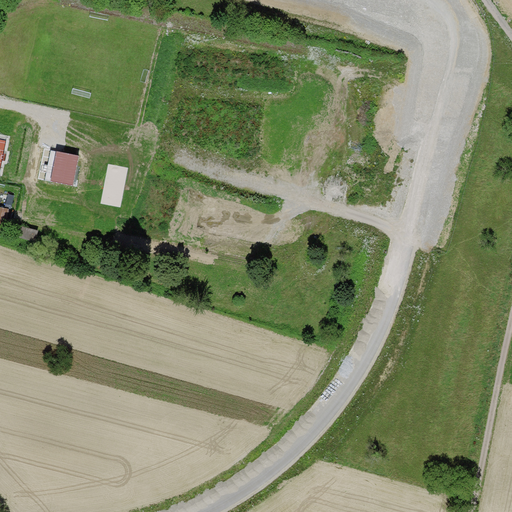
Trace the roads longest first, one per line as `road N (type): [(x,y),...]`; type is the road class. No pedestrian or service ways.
road 1 (primary): [(189,511),(257,480),(309,430),(376,332),(417,204),(460,2)]
road 2 (track): [(471,511),(511,320)]
